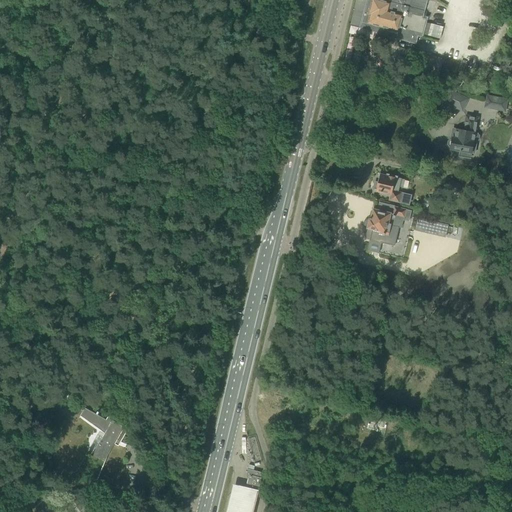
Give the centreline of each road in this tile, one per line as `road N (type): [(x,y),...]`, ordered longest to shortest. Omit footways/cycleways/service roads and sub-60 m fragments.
road 1 (secondary): [(204,511),(333,0)]
road 2 (track): [(511,476),(251,414)]
